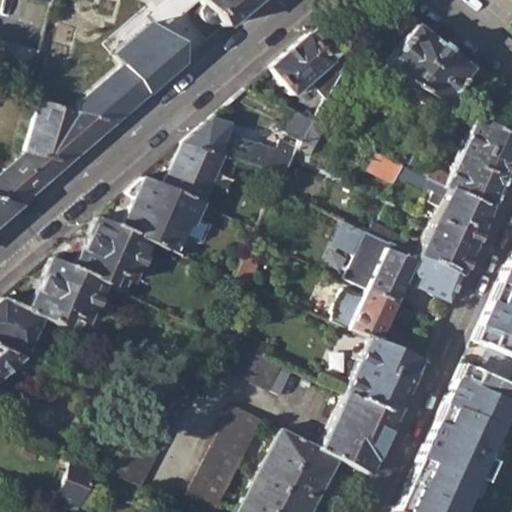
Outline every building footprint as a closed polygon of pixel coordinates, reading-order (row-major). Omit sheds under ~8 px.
[(211,18),(220,27),(251,0),(196,0),(199,3),(196,11),(199,18),(206,20),(211,18)] [(163,36),(183,59),(202,42),(183,21),(163,36)] [(302,83),(320,103),(347,58),(335,52),(312,24),(261,68),(286,96),(302,83)] [(431,98),(440,103),(466,69),(408,24),(375,71),(409,87),(431,98)] [(2,41),(0,49),(0,59),(32,67),(36,49),(2,41)] [(401,103),(423,114),(431,98),(409,87),(401,103)] [(25,153),(61,164),(109,123),(36,100),(20,152),(25,153)] [(275,128),(297,140),(308,122),(284,110),(275,128)] [(511,121),(490,110),(482,126),(511,142),(511,121)] [(440,187),(484,208),(511,147),(511,142),(482,126),(471,120),(444,175),(425,166),(420,177),(440,187)] [(215,156),(276,175),(289,154),(196,125),(175,143),(215,156)] [(194,203),(215,156),(175,143),(156,186),(194,203)] [(374,152),(366,168),(396,184),(405,167),(374,152)] [(0,174),(0,198),(16,203),(61,164),(25,153),(0,174)] [(270,187),(283,193),(289,181),(276,175),(270,187)] [(127,198),(114,228),(144,240),(173,253),(194,203),(156,186),(135,177),(117,193),(127,198)] [(260,210),(272,217),(283,193),(270,187),(260,210)] [(440,187),(412,248),(410,253),(431,263),(454,273),(484,208),(440,187)] [(0,216),(16,203),(0,198),(0,216)] [(66,268),(98,282),(102,271),(120,278),(128,276),(144,240),(114,228),(91,215),(66,268)] [(382,240),(410,253),(412,248),(399,241),(400,238),(367,223),(363,231),(382,240)] [(382,240),(364,278),(346,270),(342,280),(359,288),(387,301),(404,266),(410,253),(382,240)] [(511,351),(511,240),(471,332),(446,388),(489,405),(501,377),(511,351)] [(229,278),(246,285),(259,257),(242,250),(229,278)] [(431,263),(410,253),(404,266),(417,273),(420,268),(427,272),(431,263)] [(45,322),(51,325),(57,311),(79,322),(98,282),(66,268),(46,259),(24,308),(36,315),(35,317),(45,322)] [(454,273),(431,263),(427,272),(425,276),(448,287),(454,273)] [(126,280),(120,278),(102,271),(98,282),(120,292),(126,280)] [(387,301),(359,288),(356,296),(336,287),(325,311),(328,313),(325,320),(362,336),(370,339),(387,301)] [(17,358),(35,317),(36,315),(24,308),(0,297),(0,350),(15,357),(17,358)] [(74,335),(79,322),(57,311),(51,325),(57,327),(74,335)] [(217,336),(226,340),(230,330),(209,321),(205,331),(217,336)] [(51,325),(45,322),(42,329),(54,334),(57,327),(51,325)] [(200,342),(211,348),(217,336),(205,331),(200,342)] [(392,333),(385,346),(415,359),(421,345),(392,333)] [(205,362),(262,389),(274,363),(226,340),(217,336),(211,348),(205,362)] [(337,391),(389,415),(415,359),(385,346),(370,339),(362,336),(337,391)] [(0,369),(15,357),(0,350),(0,369)] [(104,472),(132,484),(183,386),(156,374),(104,472)] [(503,413),(511,418),(511,383),(501,377),(489,405),(493,407),(503,413)] [(492,454),(491,438),(481,433),(493,407),(489,405),(446,388),(440,401),(433,417),(486,443),(482,451),(490,455),(492,454)] [(331,458),(362,474),(389,415),(337,391),(312,447),(311,448),(331,458)] [(175,501),(200,511),(209,511),(257,421),(224,406),(175,501)] [(491,438),(503,413),(493,407),(481,433),(491,438)] [(462,487),(500,511),(505,502),(474,484),(480,474),(472,469),(478,458),(482,460),(490,455),(482,451),(486,443),(433,417),(419,446),(413,461),(462,487)] [(231,511),(302,511),(331,458),(311,448),(312,447),(275,430),(231,511)] [(49,502),(70,510),(85,475),(90,477),(94,468),(59,453),(52,468),(61,472),(49,502)] [(389,511),(450,511),(462,487),(413,461),(389,511)]
